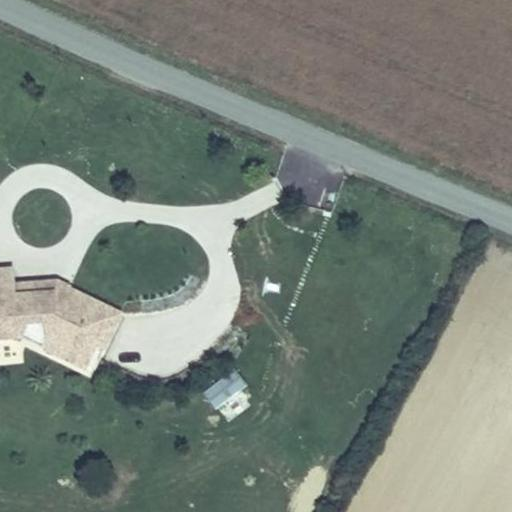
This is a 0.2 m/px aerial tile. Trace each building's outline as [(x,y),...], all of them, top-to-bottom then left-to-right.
[(0,300),(19,299),(19,289),(18,273),(0,273),(0,300)] [(74,292),(64,286),(49,287),(50,297),(63,297),(69,300),(73,294),(74,292)] [(19,299),(0,300),(0,344),(23,351),(30,336),(41,333),(42,343),(96,360),(106,340),(114,343),(126,318),(73,294),(69,300),(63,297),(50,297),(49,287),(19,289),(19,299)] [(30,336),(23,351),(91,372),(96,360),(42,343),(41,333),(30,336)] [(96,360),(105,363),(114,343),(106,340),(96,360)] [(226,417),(253,387),(231,367),(204,397),(226,417)]
